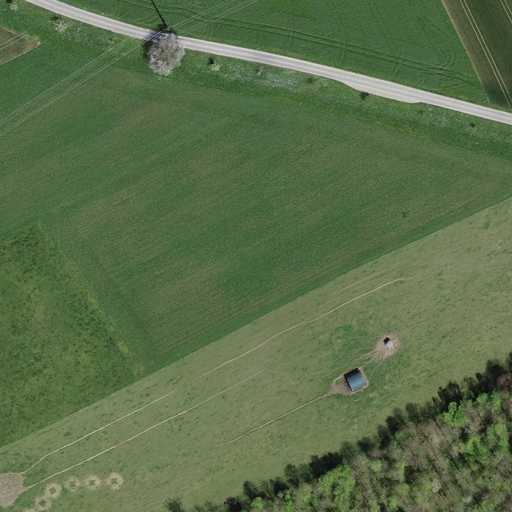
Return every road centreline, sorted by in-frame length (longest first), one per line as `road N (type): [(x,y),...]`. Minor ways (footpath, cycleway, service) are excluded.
road 1 (unclassified): [(38,0),(137,32),(511,119)]
road 2 (track): [(511,372),(211,511)]
